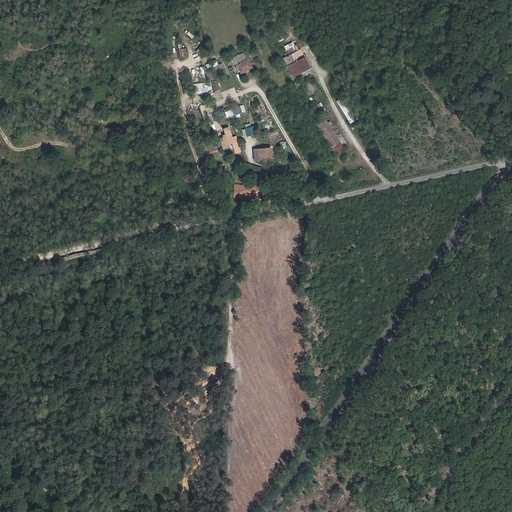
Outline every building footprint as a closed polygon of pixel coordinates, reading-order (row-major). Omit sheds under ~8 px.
[(285,49),(288,55),(292,53),(291,51),(295,48),(293,45),(285,49)] [(285,61),(290,70),(297,66),(302,75),(311,70),(301,52),(294,56),(292,53),(288,55),(290,58),(285,61)] [(235,62),(242,74),(253,67),(245,54),(235,62)] [(297,66),(290,70),(295,79),(302,75),(297,66)] [(195,82),(195,92),(211,92),(211,82),(195,82)] [(344,97),(338,101),(351,123),(357,120),(344,97)] [(226,110),(228,116),(245,112),(244,105),(226,110)] [(331,130),(322,136),(332,151),(341,146),(331,130)] [(222,135),(223,142),(234,139),(232,132),(222,135)] [(215,140),(204,144),(207,153),(218,149),(215,140)] [(256,161),(268,161),(267,158),(260,158),(259,150),(256,150),(256,161)] [(274,150),(259,150),(260,158),(267,158),(268,161),(274,161),(274,150)] [(246,201),(260,200),(260,190),(237,192),(237,203),(246,202),(246,201)]
